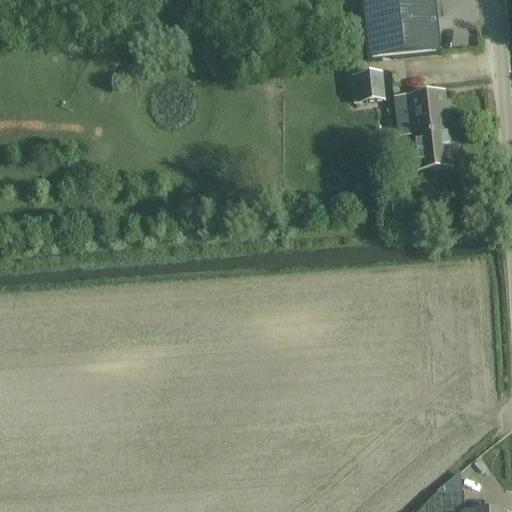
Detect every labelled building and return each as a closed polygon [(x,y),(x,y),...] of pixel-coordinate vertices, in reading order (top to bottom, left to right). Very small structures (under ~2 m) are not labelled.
[(440,56),(436,13),(434,0),(360,0),(367,63),(440,56)] [(360,15),(348,16),(349,32),(361,31),(360,15)] [(203,44),(194,50),(204,65),(213,59),(203,44)] [(215,60),(206,66),(216,80),(224,74),(215,60)] [(366,105),(384,103),(382,77),(353,80),(355,106),(366,105)] [(408,99),(395,101),(399,140),(413,139),(417,175),(453,171),(448,133),(449,133),(444,95),(408,99)] [(437,496),(420,511),(458,511),(464,511),(463,495),(442,496),(437,496)]
